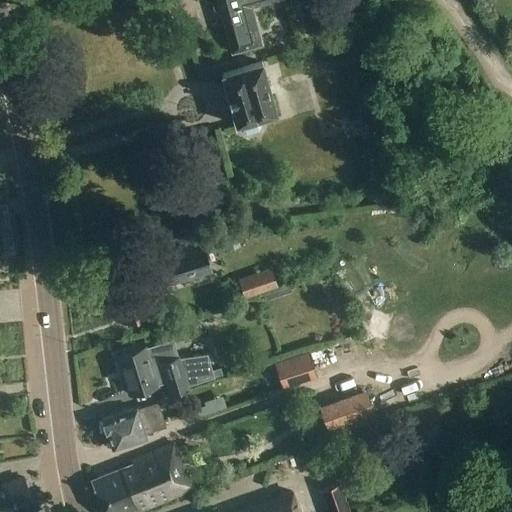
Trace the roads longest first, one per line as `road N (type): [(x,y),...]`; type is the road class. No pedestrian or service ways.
road 1 (tertiary): [(79,511),(60,435),(0,40)]
road 2 (track): [(363,369),(439,378),(467,371),(511,340)]
